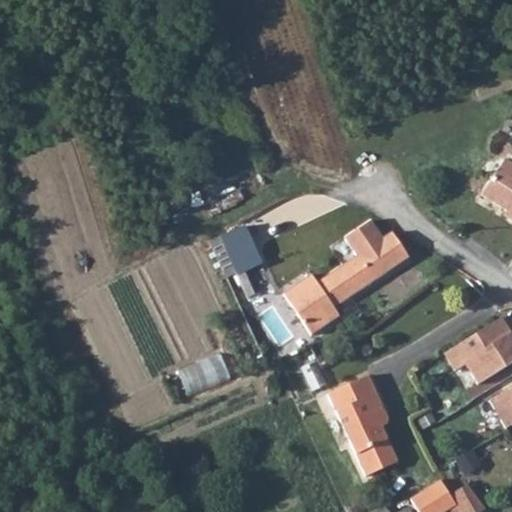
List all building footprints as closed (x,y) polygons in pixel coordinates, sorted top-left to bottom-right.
[(499,167),(481,195),(487,198),(496,193),(511,187),(511,218),(508,220),(511,222),(511,166),(507,164),(503,160),(499,167)] [(511,187),(496,193),(487,198),(505,211),(502,214),(503,216),(508,220),(511,218),(511,187)] [(241,223),(214,235),(233,274),(258,262),(241,223)] [(281,294),(308,336),(336,318),(331,309),(407,259),(390,234),(315,283),(309,275),(282,292),(281,294)] [(511,331),(510,332),(501,317),(444,352),(455,370),(465,364),(478,383),(511,362),(511,331)] [(180,369),(191,396),(233,380),(222,352),(180,369)] [(365,377),(326,397),(339,424),(352,449),(375,440),(386,435),(375,413),(381,410),(365,377)] [(511,387),(488,402),(506,429),(511,425),(511,387)] [(386,435),(375,440),(389,466),(399,461),(386,435)] [(375,440),(352,449),(359,464),(366,478),(389,466),(375,440)] [(444,481),(413,498),(420,511),(448,511),(458,506),(453,496),(444,481)] [(469,486),(453,496),(458,506),(461,511),(486,511),(487,511),(469,486)]
